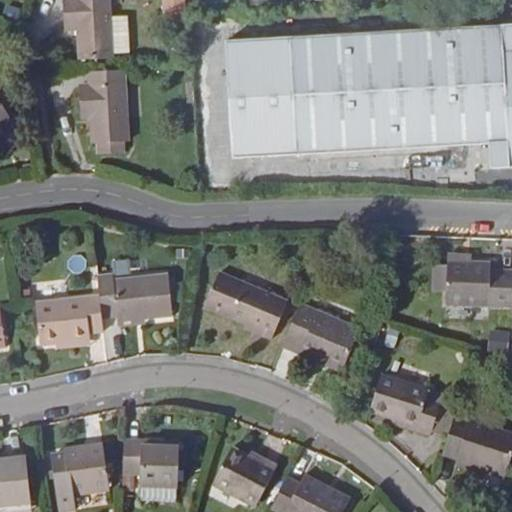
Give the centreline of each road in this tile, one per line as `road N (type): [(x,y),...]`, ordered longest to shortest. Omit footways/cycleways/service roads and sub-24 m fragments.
road 1 (residential): [(511,217),(175,214),(93,191),(0,200)]
road 2 (residential): [(428,511),(336,429),(241,384),(165,377),(0,408)]
